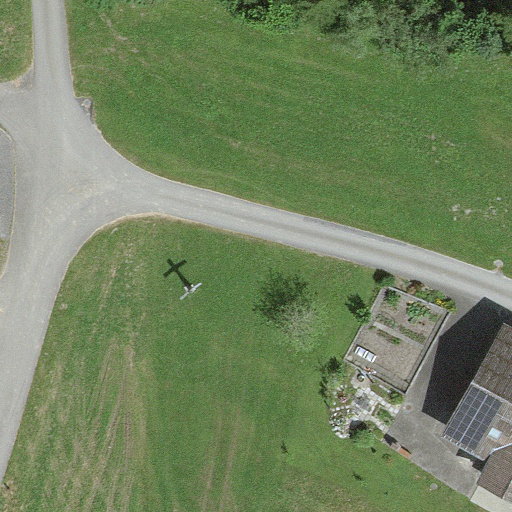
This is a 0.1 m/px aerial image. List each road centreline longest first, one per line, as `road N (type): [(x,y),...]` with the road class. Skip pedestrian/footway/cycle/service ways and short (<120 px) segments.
road 1 (track): [(63,151),(171,199),(511,304)]
road 2 (track): [(63,151),(0,432)]
road 3 (track): [(63,151),(45,0)]
